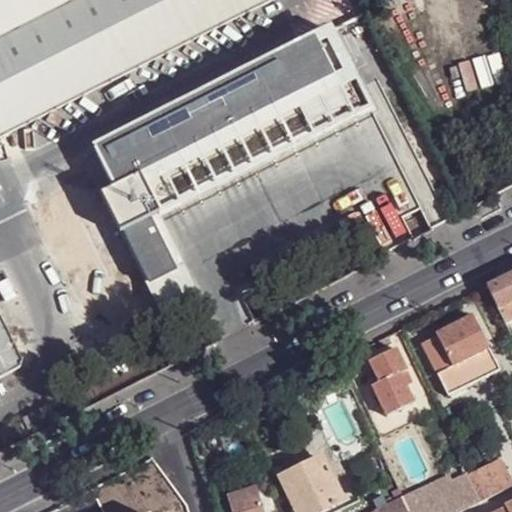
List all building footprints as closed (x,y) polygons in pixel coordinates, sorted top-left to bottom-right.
[(276,1),(275,0),(0,0),(0,139),(0,141),(276,1)] [(332,34),(96,153),(135,229),(150,221),(168,257),(178,253),(205,307),(222,341),(256,324),(244,301),(370,236),(382,258),(415,241),(405,221),(421,212),(332,34)] [(168,257),(150,221),(135,229),(121,236),(167,326),(205,307),(178,253),(168,257)] [(511,274),(488,286),(505,323),(511,319),(511,274)] [(0,377),(21,367),(22,361),(0,317),(0,377)] [(475,319),(424,346),(449,395),(501,369),(475,319)] [(396,352),(369,364),(380,386),(372,391),(387,419),(413,405),(404,387),(398,377),(404,374),(396,352)] [(404,374),(398,377),(404,387),(410,384),(404,374)] [(22,419),(28,430),(51,417),(45,407),(22,419)] [(0,430),(0,443),(14,436),(9,426),(0,430)] [(511,484),(511,478),(501,456),(467,473),(481,501),(511,484)] [(315,511),(342,498),(322,459),(281,479),(298,511),(315,511)] [(458,511),(481,501),(467,473),(446,483),(450,491),(408,511),(458,511)] [(439,479),(401,497),(408,511),(450,491),(446,483),(442,485),(439,479)] [(259,511),(253,492),(224,500),(227,511),(259,511)] [(408,511),(401,497),(375,510),(376,511),(408,511)] [(511,511),(511,510),(508,503),(491,511),(511,511)]
